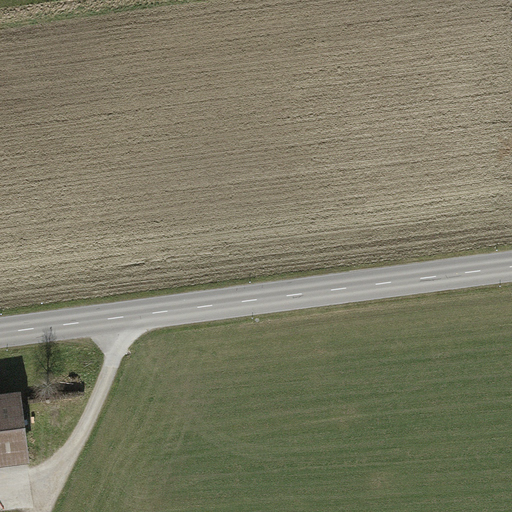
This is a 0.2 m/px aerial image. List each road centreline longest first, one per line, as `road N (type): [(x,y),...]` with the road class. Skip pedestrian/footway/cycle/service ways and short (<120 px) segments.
road 1 (tertiary): [(0,332),(511,266)]
road 2 (track): [(44,511),(111,367),(114,318)]
